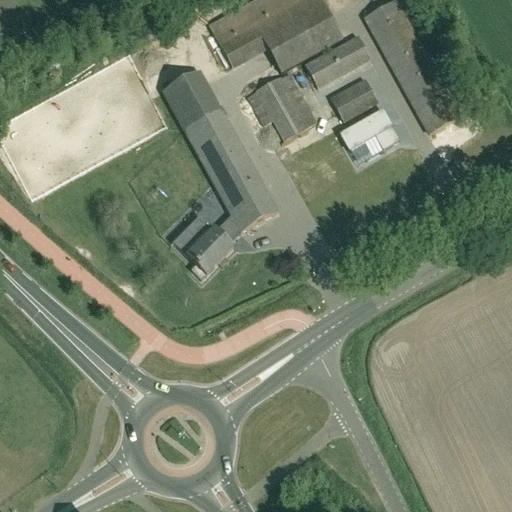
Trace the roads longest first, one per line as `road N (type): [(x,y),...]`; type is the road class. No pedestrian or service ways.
road 1 (tertiary): [(313,341),(511,224)]
road 2 (secondary): [(150,407),(0,274)]
road 3 (unclassified): [(398,511),(313,341)]
road 4 (tertiary): [(214,412),(313,341)]
